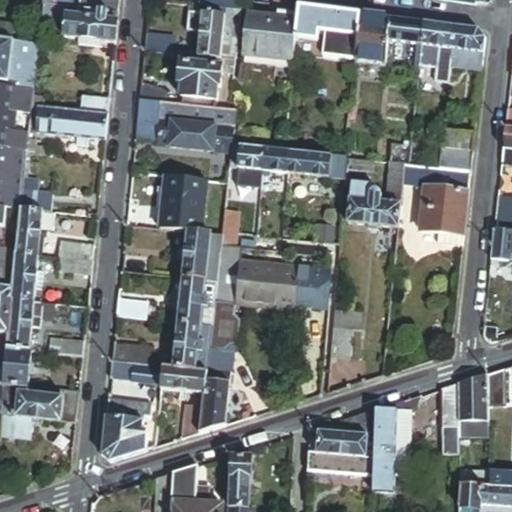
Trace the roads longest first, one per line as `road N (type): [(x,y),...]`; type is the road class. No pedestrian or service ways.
road 1 (residential): [(81,490),(136,0)]
road 2 (residential): [(466,369),(81,490)]
road 3 (residential): [(466,369),(503,23)]
road 4 (residential): [(307,0),(503,23)]
